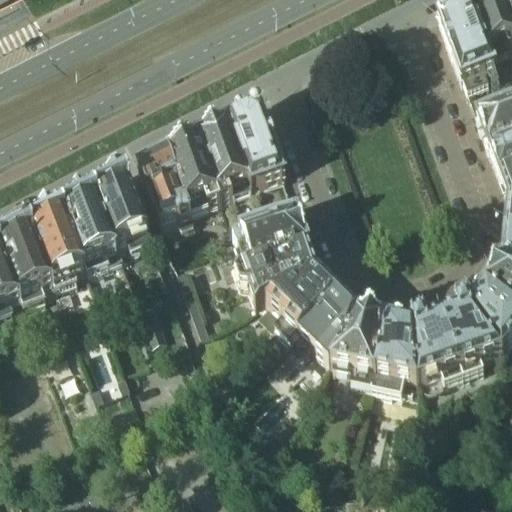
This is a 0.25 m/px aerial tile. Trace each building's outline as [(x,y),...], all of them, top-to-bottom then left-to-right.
[(0,0),(0,29),(31,13),(25,0),(0,0)] [(511,0),(490,0),(469,11),(491,71),(509,65),(508,63),(511,61),(511,0)] [(491,71),(469,11),(445,23),(444,25),(443,24),(440,26),(438,30),(440,34),(441,34),(440,36),(444,47),(444,48),(451,68),(452,68),(461,93),(462,92),(466,104),(473,101),(487,96),(483,84),(494,80),(491,71)] [(511,117),(508,119),(499,122),(476,130),(488,162),(489,162),(489,161),(511,152),(511,117)] [(255,121),(227,135),(247,193),(251,202),(284,189),(275,164),(261,127),(260,127),(259,122),(255,121)] [(227,135),(206,145),(197,150),(221,213),(251,202),(247,193),(227,135)] [(197,150),(168,165),(186,217),(189,225),(221,213),(197,150)] [(511,181),(511,152),(489,161),(489,162),(498,187),(511,181)] [(193,234),(189,225),(186,217),(168,165),(138,181),(160,239),(179,232),(181,238),(193,234)] [(511,213),(511,181),(498,187),(508,214),(511,213)] [(115,261),(127,257),(130,265),(152,257),(149,249),(125,187),(93,204),(115,261)] [(93,204),(61,220),(83,278),(85,282),(87,287),(108,278),(105,270),(117,265),(115,261),(93,204)] [(61,220),(29,236),(51,295),(53,300),(54,304),(76,295),(73,286),(85,282),(83,278),(61,220)] [(263,238),(252,242),(231,250),(243,281),(239,282),(235,287),(240,300),(249,303),(251,308),(256,319),(263,314),(315,284),(306,259),(307,258),(296,227),(290,228),(279,232),(263,238)] [(29,236),(0,251),(0,260),(19,312),(20,314),(22,320),(44,311),(41,304),(53,300),(51,295),(29,236)] [(231,245),(228,238),(221,241),(223,248),(231,245)] [(511,243),(506,243),(503,271),(511,275),(511,243)] [(0,260),(0,331),(11,327),(8,318),(20,314),(19,312),(0,260)] [(503,272),(485,294),(511,316),(511,275),(503,271),(503,272)] [(192,299),(184,278),(176,281),(184,303),(192,299)] [(336,305),(315,285),(315,284),(263,314),(270,320),(282,331),(274,339),(289,354),(336,305)] [(511,316),(485,294),(468,316),(502,364),(507,359),(511,363),(511,316)] [(209,344),(192,299),(184,303),(201,348),(209,344)] [(330,376),(357,325),(336,305),(289,354),(304,368),(313,360),(330,376)] [(159,314),(142,317),(149,353),(165,350),(159,314)] [(467,315),(440,325),(463,388),(482,381),(479,373),(502,364),(468,316),(468,317),(467,315)] [(385,331),(357,325),(330,376),(353,381),(351,392),(371,396),(385,331)] [(463,388),(440,325),(412,335),(413,337),(411,337),(417,400),(423,398),(425,402),(463,388)] [(417,400),(411,337),(385,331),(371,396),(370,401),(400,408),(401,402),(411,405),(412,399),(417,400)] [(215,347),(205,351),(214,374),(224,370),(215,347)] [(511,368),(511,363),(507,359),(502,364),(508,372),(511,368)] [(125,385),(117,388),(123,402),(130,399),(125,385)] [(98,396),(91,399),(96,413),(103,410),(98,396)] [(127,427),(108,434),(112,446),(132,439),(127,427)] [(90,461),(78,466),(83,478),(94,473),(90,461)]
